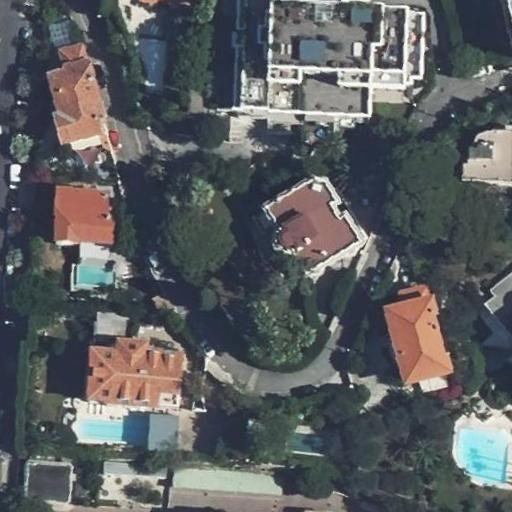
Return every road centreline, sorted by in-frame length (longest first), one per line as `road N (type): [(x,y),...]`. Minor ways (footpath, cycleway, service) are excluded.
road 1 (residential): [(511,94),(435,122),(327,362),(301,378),(262,381),(216,338),(155,232),(82,0)]
road 2 (residential): [(0,178),(10,0)]
